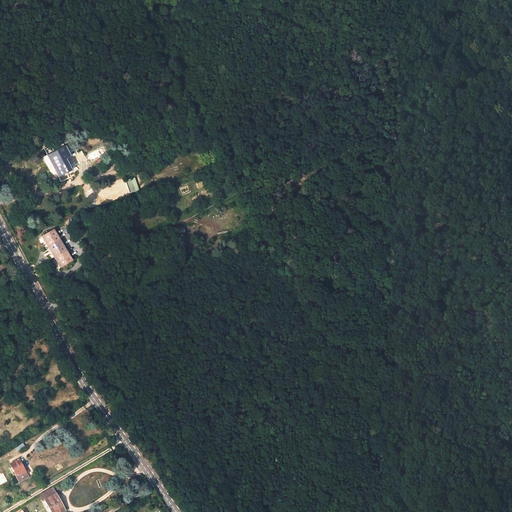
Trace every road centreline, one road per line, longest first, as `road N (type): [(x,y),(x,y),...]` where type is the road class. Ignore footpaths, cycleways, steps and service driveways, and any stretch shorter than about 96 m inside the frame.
road 1 (tertiary): [(176,511),(78,374),(0,226)]
road 2 (track): [(44,310),(98,263),(182,221)]
